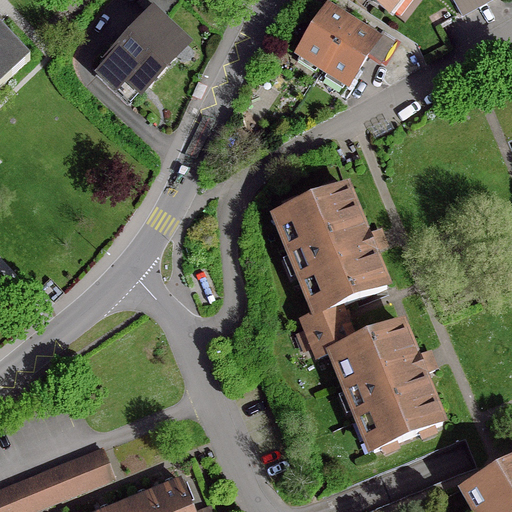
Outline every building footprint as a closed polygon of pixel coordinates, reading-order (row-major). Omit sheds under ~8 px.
[(369,0),(386,13),(395,0),(369,0)] [(452,0),(461,15),(470,11),(483,3),(488,0),(452,0)] [(381,34),(376,42),(368,37),(335,16),(325,10),(297,54),(347,87),(368,54),(381,62),(394,42),(381,34)] [(129,105),(184,45),(152,15),(96,75),(129,105)] [(0,86),(28,61),(0,29),(0,86)] [(205,86),(197,82),(192,95),(200,99),(205,86)] [(392,131),(391,130),(386,120),(367,130),(373,141),(392,131)] [(363,236),(343,189),(283,213),(297,245),(287,249),(302,286),(312,282),(324,313),(325,315),(338,309),(385,290),(371,257),(376,255),(367,234),(363,236)] [(352,344),(338,309),(325,315),(324,313),(300,323),(316,361),(340,351),(339,349),(352,344)] [(399,325),(352,344),(339,349),(340,351),(352,382),(342,386),(357,422),(367,418),(380,451),(440,426),(421,379),(425,377),(417,356),(412,358),(399,325)] [(46,392),(58,383),(50,372),(38,381),(46,392)] [(0,511),(34,511),(112,480),(101,453),(0,494),(0,511)] [(511,511),(511,461),(471,485),(486,511),(511,511)] [(190,511),(179,484),(172,487),(144,498),(110,511),(190,511)]
